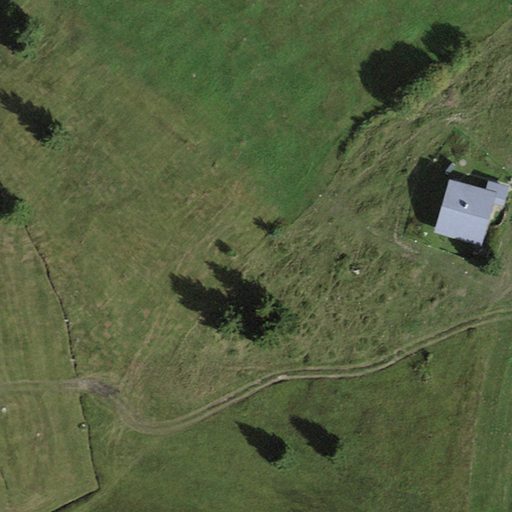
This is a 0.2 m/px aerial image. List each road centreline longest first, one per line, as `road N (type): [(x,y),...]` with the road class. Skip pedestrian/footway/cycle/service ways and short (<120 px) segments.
road 1 (track): [(511,293),(452,333),(347,376),(257,362),(0,394)]
road 2 (track): [(258,14),(309,174),(363,230),(511,283)]
